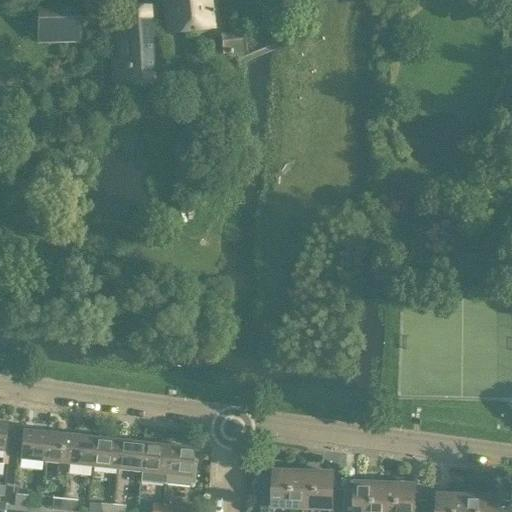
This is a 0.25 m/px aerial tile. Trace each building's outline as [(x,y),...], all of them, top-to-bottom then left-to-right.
[(162,0),(167,35),(213,30),(211,16),(213,15),(212,9),(210,10),(208,0),(162,0)] [(149,7),(111,6),(114,85),(152,86),(149,7)] [(79,7),(36,9),(37,43),(80,41),(79,7)] [(223,55),(242,53),(241,38),(240,33),(221,35),(223,55)] [(338,145),(336,145),(318,144),(317,144),(316,145),(316,149),(281,147),(281,148),(280,148),(280,150),(272,275),(273,275),(273,276),(274,276),(275,277),(307,279),(308,278),(309,278),(310,277),(310,276),(310,274),(330,275),(331,274),(332,274),(332,272),(339,147),(339,146),(338,145)] [(0,463),(6,464),(6,461),(8,439),(4,438),(6,423),(0,422),(0,463)] [(21,432),(18,460),(43,463),(46,434),(42,430),(34,429),(29,433),(21,432)] [(46,434),(43,463),(57,464),(56,476),(66,477),(67,466),(70,437),(46,434)] [(70,437),(67,466),(92,468),(95,439),(70,437)] [(95,439),(92,468),(116,471),(119,442),(95,439)] [(119,442),(116,471),(140,473),(143,445),(119,442)] [(143,445),(140,473),(165,476),(168,447),(143,445)] [(165,476),(164,484),(189,487),(189,484),(193,484),(195,465),(192,465),(193,450),(168,447),(165,476)] [(274,511),(275,508),(302,509),(304,473),(274,472),(273,479),(262,479),(260,511),(274,511)] [(304,473),(302,509),(331,510),(331,511),(343,511),(344,491),(334,491),(334,474),(304,473)] [(344,491),(343,511),(384,511),(386,485),(356,485),(356,492),(344,491)] [(386,485),(384,511),(425,511),(426,502),(416,502),(416,486),(386,485)] [(13,507),(26,508),(28,496),(14,495),(13,507)] [(426,502),(425,511),(467,511),(468,497),(438,496),(438,503),(426,502)] [(497,497),(468,497),(467,511),(511,511),(511,505),(497,505),(497,497)] [(57,511),(62,511),(64,500),(52,498),(50,511),(57,511)] [(64,500),(62,511),(75,511),(76,501),(64,500)]
